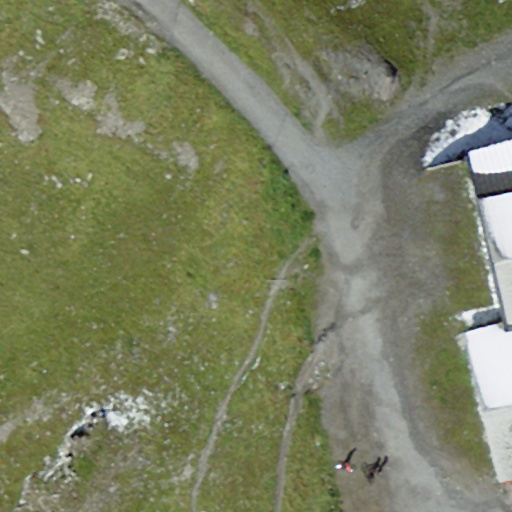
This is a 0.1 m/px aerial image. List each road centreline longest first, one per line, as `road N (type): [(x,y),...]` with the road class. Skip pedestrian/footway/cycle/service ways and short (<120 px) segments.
road 1 (track): [(141,0),(299,154),(331,202),(369,329)]
road 2 (track): [(369,329),(462,511)]
